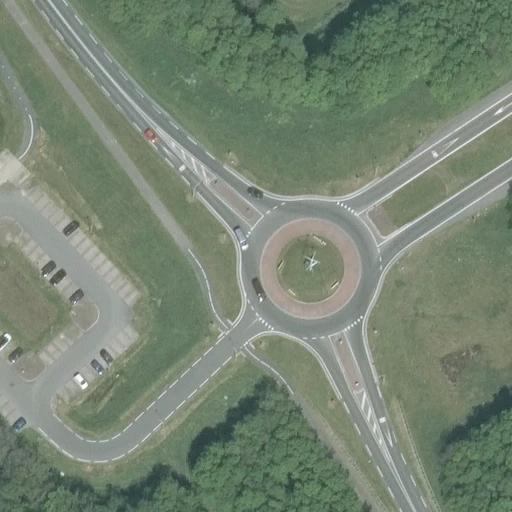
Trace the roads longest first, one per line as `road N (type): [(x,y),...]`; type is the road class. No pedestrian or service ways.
road 1 (primary): [(114,86),(133,119),(252,247)]
road 2 (primary): [(281,213),(114,86)]
road 3 (primary): [(311,329),(386,475),(412,508)]
road 4 (motorway): [(511,107),(337,213)]
road 5 (primary): [(412,508),(353,313)]
road 6 (motorway): [(370,271),(389,250),(511,170)]
